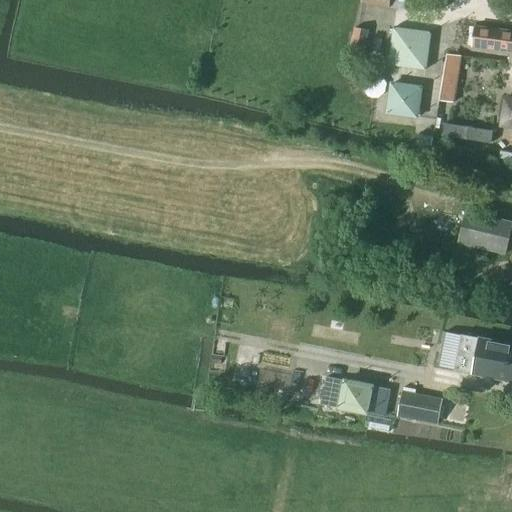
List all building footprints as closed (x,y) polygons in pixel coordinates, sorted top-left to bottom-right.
[(360,0),(360,3),(388,8),(389,0),(360,0)] [(393,27),(388,65),(425,70),(430,33),(393,27)] [(511,31),(474,27),(471,48),(510,53),(509,64),(511,64),(511,31)] [(362,60),(368,31),(355,29),(350,57),(362,60)] [(443,73),(439,100),(439,101),(453,102),(458,76),(443,73)] [(389,81),(385,114),(417,118),(422,86),(389,81)] [(505,100),(502,127),(511,128),(511,96),(505,96),(505,100)] [(504,255),(511,223),(511,222),(465,212),(458,244),(504,255)] [(444,332),(437,367),(453,370),(511,381),(511,344),(460,335),(444,332)] [(326,377),(320,404),(366,413),(371,386),(372,386),(326,377)] [(436,424),(440,401),(402,394),(397,417),(436,424)]
